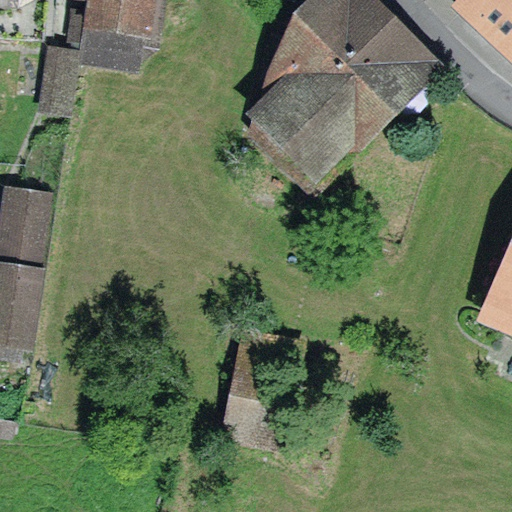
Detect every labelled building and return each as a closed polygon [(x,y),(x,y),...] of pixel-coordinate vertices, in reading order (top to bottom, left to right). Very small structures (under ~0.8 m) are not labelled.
[(0,0),(0,38),(43,41),(45,0),(0,0)] [(87,0),(84,22),(150,33),(155,0),(87,0)] [(317,0),(307,10),(317,21),(310,31),(384,106),(388,103),(405,121),(437,90),(420,72),(423,71),(349,0),(317,0)] [(511,49),(511,0),(470,0),(465,5),(511,49)] [(260,114),(318,173),(384,106),(310,31),(285,56),(293,64),(281,76),(291,86),(260,114)] [(46,41),(43,114),(78,116),(80,63),(145,66),(146,45),(46,41)] [(0,352),(30,356),(47,195),(3,191),(0,215),(0,352)] [(511,335),(511,246),(479,322),(511,335)] [(246,364),(232,432),(276,441),(290,373),(273,370),(277,348),(255,343),(251,365),(246,364)]
